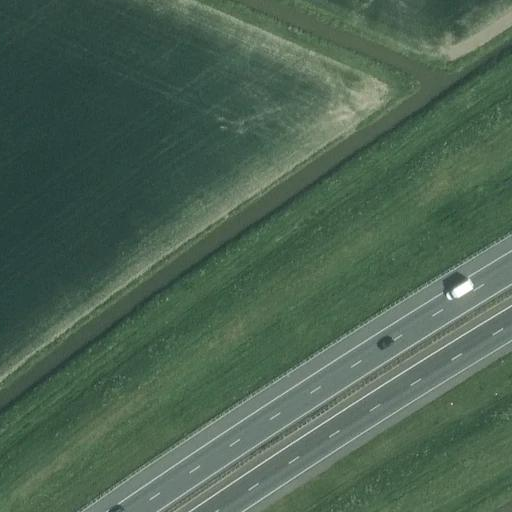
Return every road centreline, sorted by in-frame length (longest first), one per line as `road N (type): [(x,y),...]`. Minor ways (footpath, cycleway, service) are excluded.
road 1 (motorway): [(511,268),(135,511)]
road 2 (motorway): [(218,511),(511,324)]
road 3 (track): [(383,78),(200,0)]
